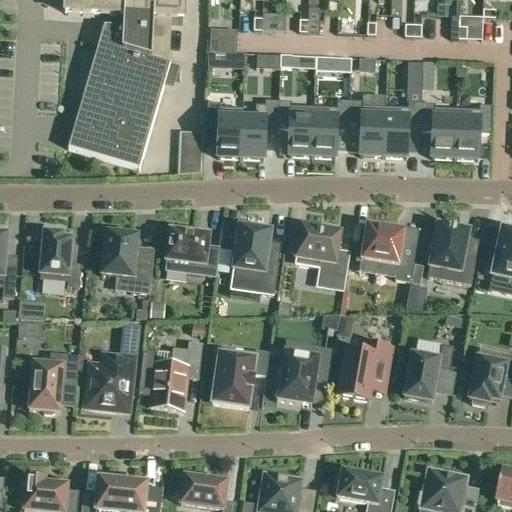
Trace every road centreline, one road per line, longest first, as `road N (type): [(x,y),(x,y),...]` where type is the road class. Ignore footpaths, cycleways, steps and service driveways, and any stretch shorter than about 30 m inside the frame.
road 1 (residential): [(511,191),(330,185),(0,193)]
road 2 (residential): [(0,444),(511,437)]
road 3 (unknown): [(191,0),(169,151)]
